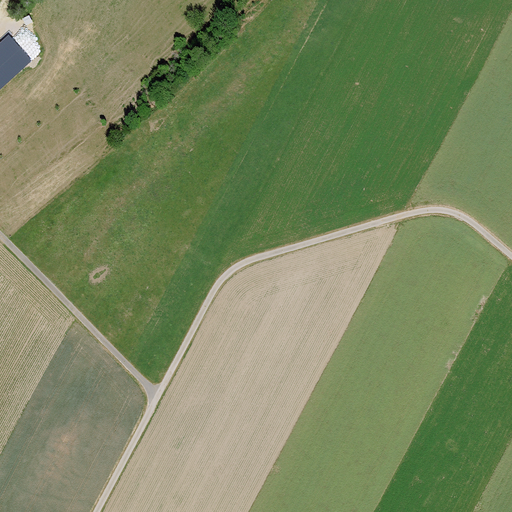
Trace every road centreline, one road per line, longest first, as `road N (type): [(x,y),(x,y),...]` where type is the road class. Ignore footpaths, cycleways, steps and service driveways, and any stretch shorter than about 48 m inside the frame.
road 1 (track): [(98,511),(232,271),(442,209),(474,222),(511,253)]
road 2 (track): [(161,395),(0,231)]
